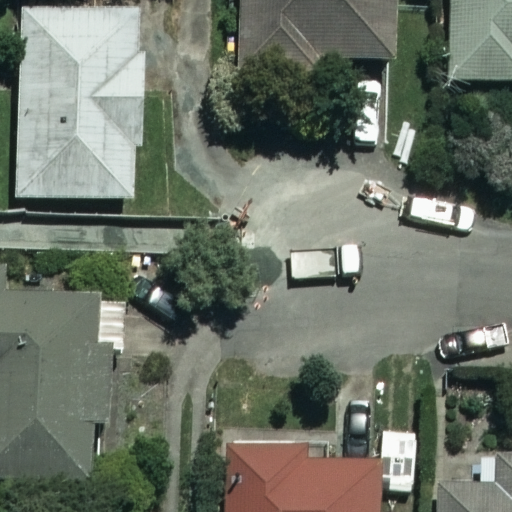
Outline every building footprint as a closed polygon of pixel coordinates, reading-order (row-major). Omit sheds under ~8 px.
[(241,0),(239,69),(239,77),(323,79),(324,65),(399,67),(401,0),(241,0)] [(511,0),(450,0),(449,86),(511,86),(511,0)] [(19,211),(146,216),(152,77),(145,76),(146,46),(118,45),(119,32),(26,28),(19,211)] [(2,285),(0,284),(0,511),(102,511),(108,316),(1,313),(2,285)] [(310,452),(229,448),(227,511),(384,511),(385,467),(310,466),(310,452)] [(511,511),(511,457),(498,458),(497,487),(440,486),(439,511),(511,511)]
